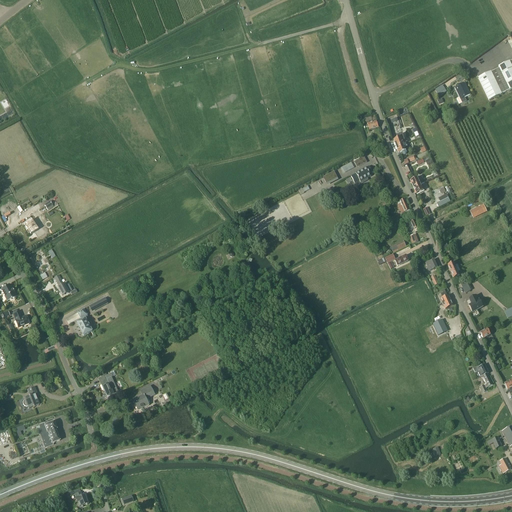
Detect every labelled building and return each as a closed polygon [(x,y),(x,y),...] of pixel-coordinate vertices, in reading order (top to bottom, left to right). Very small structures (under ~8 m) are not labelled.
[(511,88),(511,60),(498,67),(499,69),(478,79),(489,100),(511,88)] [(470,95),(465,83),(455,88),(459,97),(457,98),(459,104),(466,101),(464,97),(470,95)] [(442,86),(435,90),(438,95),(439,97),(446,92),(445,90),(442,86)] [(378,128),(376,122),(367,125),(369,131),(378,128)] [(405,143),(402,134),(400,135),(397,136),(398,139),(393,140),(396,147),(403,144),(405,143)] [(377,144),(373,145),(377,157),(381,155),(377,144)] [(396,147),(395,147),(398,154),(402,152),(403,154),(403,155),(404,155),(405,155),(406,155),(406,154),(406,153),(403,144),(396,147)] [(367,163),(364,157),(357,161),(359,167),(367,163)] [(408,163),(416,160),(415,157),(403,161),(404,164),(402,164),(403,166),(408,164),(408,163)] [(372,173),(369,167),(355,174),(356,174),(351,177),(354,184),(359,181),(360,183),(371,177),(369,174),(372,173)] [(322,178),(327,186),(338,180),(334,172),(322,178)] [(420,185),(417,178),(410,181),(413,188),(420,185)] [(423,192),(420,185),(413,188),(416,195),(423,192)] [(439,202),(436,203),(438,208),(442,206),(450,202),(448,198),(446,195),(438,198),(438,199),(439,202)] [(409,210),(405,200),(396,203),(398,207),(397,207),(398,210),(399,210),(401,214),(409,210)] [(50,201),(43,205),(46,209),(47,209),(48,211),(53,208),(51,205),(52,205),(50,201)] [(473,217),(484,210),(482,207),(471,213),(473,217)] [(42,235),(42,234),(41,232),(42,232),(41,229),(39,230),(38,229),(37,230),(35,226),(38,224),(34,218),(32,219),(32,218),(36,216),(34,212),(28,216),(31,220),(23,225),(29,235),(33,232),(33,233),(36,234),(37,236),(39,237),(40,238),(41,237),(42,237),(42,236),(42,235)] [(418,228),(414,220),(407,224),(409,228),(408,229),(409,230),(410,230),(411,231),(418,228)] [(411,236),(409,237),(409,238),(412,245),(418,242),(415,235),(414,235),(411,236)] [(390,247),(393,253),(406,246),(404,241),(390,247)] [(384,259),(387,264),(395,260),(392,255),(384,259)] [(408,262),(406,257),(395,262),(397,267),(408,262)] [(437,268),(434,261),(425,265),(429,272),(437,268)] [(456,270),(453,263),(447,266),(450,272),(456,270)] [(459,276),(456,270),(450,272),(452,279),(459,276)] [(39,276),(43,283),(48,280),(44,273),(39,276)] [(462,291),(470,287),(468,280),(460,284),(462,291)] [(65,288),(63,285),(62,285),(60,281),(55,283),(58,288),(57,288),(62,297),(67,294),(71,292),(68,286),(65,288)] [(16,297),(9,285),(0,290),(7,302),(10,300),(11,301),(13,301),(14,300),(15,299),(15,298),(16,297)] [(451,301),(449,296),(447,297),(445,293),(440,295),(442,299),(440,300),(442,305),(451,301)] [(472,313),(482,308),(478,300),(477,301),(475,297),(469,300),(471,304),(468,305),(472,313)] [(105,298),(89,307),(91,311),(107,303),(105,298)] [(453,306),(451,301),(442,305),(445,310),(453,306)] [(82,320),(76,323),(83,336),(93,331),(90,327),(91,327),(91,326),(91,325),(91,324),(90,323),(89,322),(88,322),(86,319),(88,317),(87,316),(88,315),(84,309),(77,313),(80,319),(81,319),(82,320)] [(28,324),(26,317),(21,318),(19,312),(13,314),(15,321),(17,328),(28,324)] [(447,332),(442,321),(432,325),(438,336),(447,332)] [(490,336),(487,329),(480,333),(483,339),(490,336)] [(477,367),(473,369),(474,373),(477,372),(480,378),(481,378),(482,380),(483,380),(486,385),(479,389),(482,394),(486,392),(486,391),(485,389),(492,386),(487,375),(488,374),(484,366),(482,367),(478,369),(477,367)] [(111,373),(111,374),(106,376),(105,373),(100,376),(101,378),(98,379),(104,392),(104,391),(107,398),(110,396),(111,399),(119,395),(111,377),(115,375),(114,371),(111,373)] [(154,395),(150,387),(140,392),(143,397),(133,402),(137,411),(148,405),(145,399),(154,395)] [(23,402),(23,403),(23,405),(24,406),(25,407),(26,407),(27,410),(38,406),(34,395),(36,394),(34,388),(27,391),(29,397),(23,399),(24,401),(23,402)] [(41,431),(38,432),(40,436),(56,429),(53,422),(44,426),(44,424),(39,426),(39,427),(41,431)] [(511,427),(501,433),(509,448),(511,446),(511,427)] [(56,429),(40,436),(41,439),(45,449),(48,447),(53,446),(52,444),(59,441),(55,430),(56,430),(56,429)] [(497,437),(487,442),(488,446),(493,444),(496,450),(502,448),(497,437)] [(510,470),(505,459),(499,462),(501,466),(499,467),(503,474),(510,470)] [(88,505),(84,496),(82,497),(80,493),(76,495),(78,503),(80,503),(81,507),(88,505)] [(122,499),(124,505),(133,501),(131,496),(122,499)]
